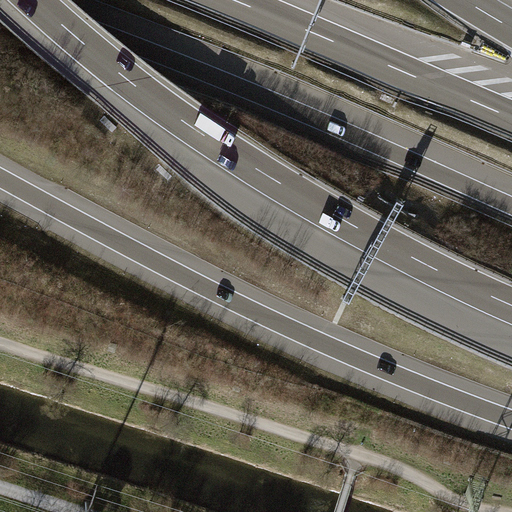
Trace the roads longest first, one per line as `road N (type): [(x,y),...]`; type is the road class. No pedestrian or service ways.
road 1 (motorway): [(35,0),(193,128),(346,221),(511,305)]
road 2 (motorway): [(0,177),(312,338),(511,418)]
road 3 (motorway): [(4,0),(228,82),(511,205)]
road 4 (track): [(499,511),(452,499),(409,471),(0,340)]
road 5 (motorway): [(511,117),(234,0)]
